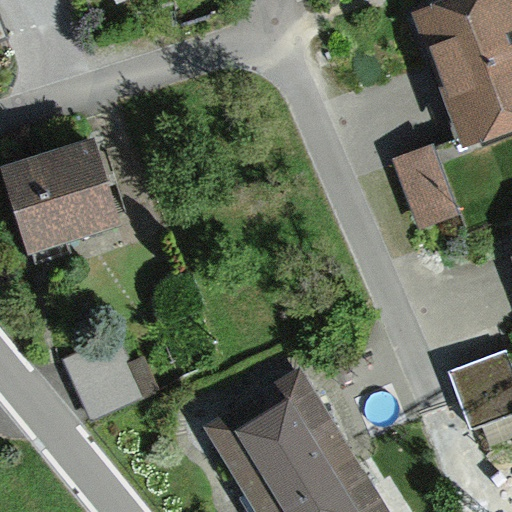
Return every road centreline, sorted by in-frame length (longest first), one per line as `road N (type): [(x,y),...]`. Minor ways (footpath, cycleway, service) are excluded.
road 1 (residential): [(279,26),(431,400)]
road 2 (residential): [(0,109),(279,26)]
road 3 (residential): [(0,371),(116,511)]
